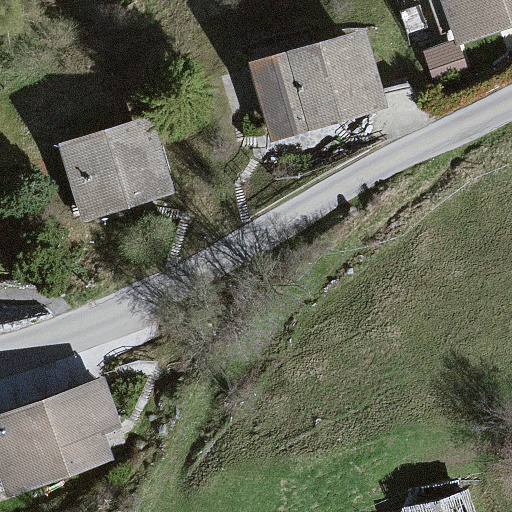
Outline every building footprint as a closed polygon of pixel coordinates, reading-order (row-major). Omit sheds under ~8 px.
[(511,0),(442,0),(462,50),(511,31),(511,0)] [(364,28),(250,68),(276,145),(391,105),(364,28)] [(155,112),(59,147),(89,228),(185,193),(155,112)] [(107,386),(0,427),(0,511),(30,511),(145,466),(107,386)] [(478,511),(474,496),(425,511),(478,511)]
